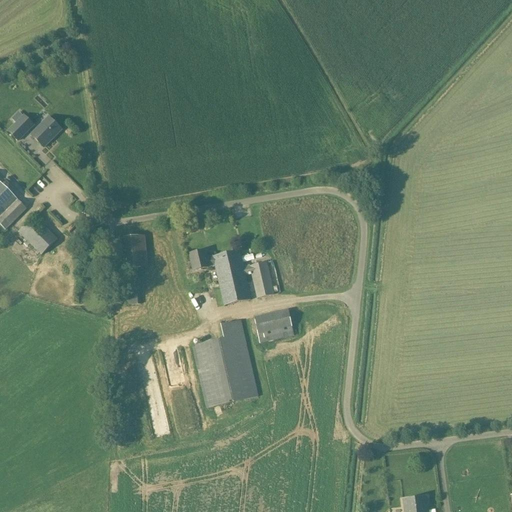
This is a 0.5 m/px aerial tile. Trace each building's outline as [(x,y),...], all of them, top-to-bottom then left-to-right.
[(24,116),(8,132),(18,142),(33,126),(24,116)] [(49,118),(31,136),(44,148),(61,131),(49,118)] [(0,225),(5,231),(26,210),(0,183),(0,225)] [(34,217),(18,233),(41,257),(57,240),(34,217)] [(144,235),(123,236),(124,266),(145,265),(144,235)] [(205,252),(190,255),(194,272),(209,268),(209,267),(207,258),(206,258),(205,252)] [(213,257),(207,258),(209,267),(215,266),(224,307),(250,301),(245,276),(251,275),(257,299),(273,295),(266,263),(243,269),(239,252),(213,258),(213,257)] [(128,279),(130,305),(141,305),(140,278),(128,279)] [(288,310),(254,318),(260,345),(294,337),(288,310)] [(224,339),(192,346),(205,409),(258,398),(241,321),(221,326),(224,339)] [(404,511),(428,511),(426,498),(403,501),(404,511)]
